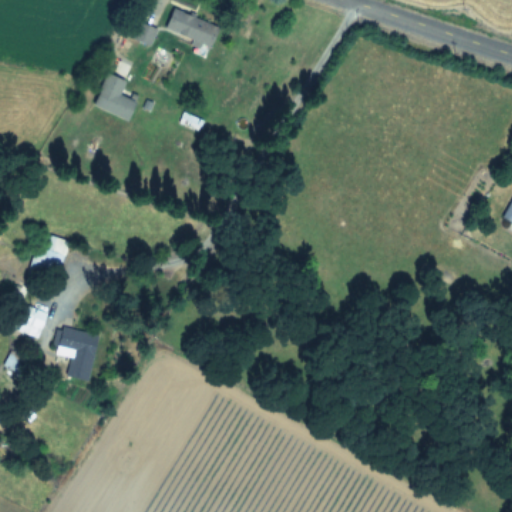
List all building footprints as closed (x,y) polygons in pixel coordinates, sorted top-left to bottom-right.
[(216,24),(170,7),(161,32),(207,48),(216,24)] [(148,46),(155,29),(136,22),(130,39),(148,46)] [(177,123),(197,131),(201,121),(181,113),(177,123)] [(511,194),(500,220),(511,224),(511,194)] [(28,273),(55,280),(65,241),(38,234),(28,273)] [(28,285),(0,275),(0,296),(18,302),(9,329),(37,338),(48,302),(31,297),(29,306),(22,304),(28,285)] [(85,338),(57,333),(52,362),(80,367),(85,338)] [(2,366),(19,374),(27,357),(10,348),(2,366)]
